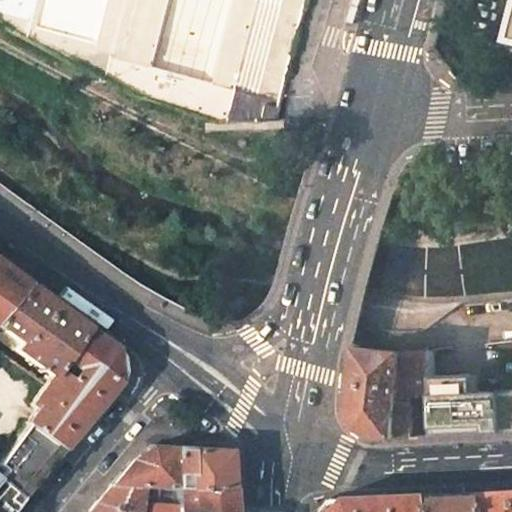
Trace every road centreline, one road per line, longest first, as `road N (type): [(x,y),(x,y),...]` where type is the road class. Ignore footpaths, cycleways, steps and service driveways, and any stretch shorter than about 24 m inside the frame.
road 1 (secondary): [(285,436),(336,464),(511,463)]
road 2 (secondary): [(179,355),(0,226)]
road 3 (unclassified): [(179,355),(44,511)]
road 4 (primary): [(369,106),(326,286)]
road 5 (secondary): [(326,286),(257,341),(179,355)]
road 6 (primary): [(326,286),(285,436)]
road 7 (residential): [(369,106),(439,119),(511,115)]
road 8 (secondary): [(285,436),(179,355)]
